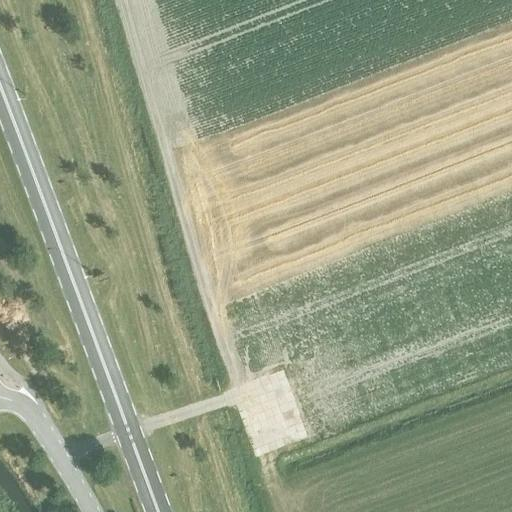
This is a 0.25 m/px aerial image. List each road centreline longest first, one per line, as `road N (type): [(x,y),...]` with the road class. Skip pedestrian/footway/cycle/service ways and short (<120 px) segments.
road 1 (primary): [(160,511),(0,84)]
road 2 (track): [(131,432),(254,391),(281,511)]
road 3 (unclassified): [(92,511),(32,414),(0,398)]
